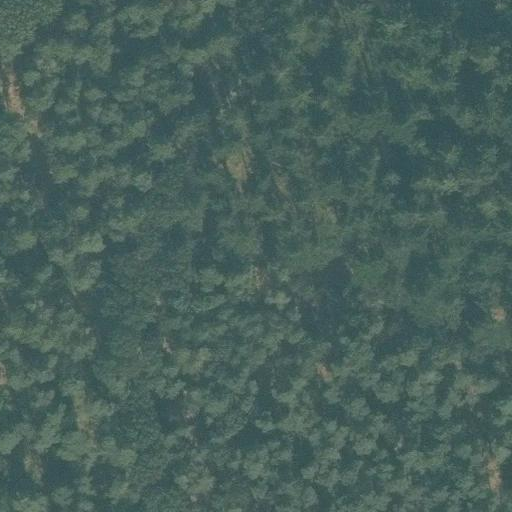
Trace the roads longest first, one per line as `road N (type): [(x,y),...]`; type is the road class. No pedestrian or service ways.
road 1 (track): [(167,223),(511,345)]
road 2 (track): [(162,511),(136,329),(140,281),(167,223)]
road 3 (track): [(167,223),(273,0)]
road 4 (track): [(511,56),(386,18)]
